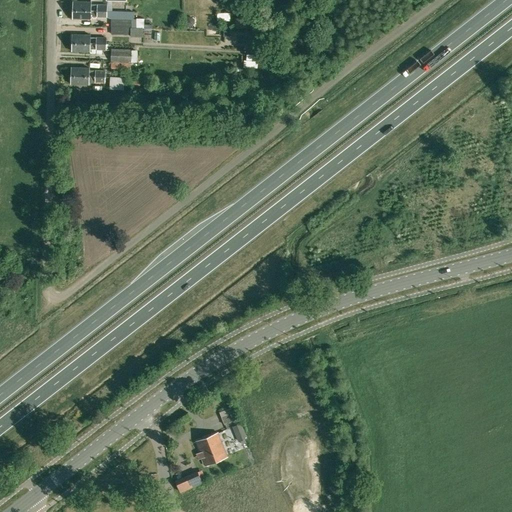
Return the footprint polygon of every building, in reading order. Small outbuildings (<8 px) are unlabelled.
[(91,2),(73,1),(73,10),(107,10),(107,5),(91,4),(91,2)] [(107,10),(73,10),(73,18),(91,19),(91,16),(97,17),(107,17),(111,19),(119,19),(131,19),(134,19),(134,11),(107,10)] [(191,17),(188,17),(186,20),(186,23),(189,26),(192,25),(195,22),(194,19),(191,17)] [(119,19),(111,19),(111,27),(111,34),(119,35),(119,19)] [(157,40),(158,32),(151,31),(150,39),(157,40)] [(90,35),(72,34),(72,43),(107,44),(107,37),(97,37),(90,37),(90,35)] [(107,44),(72,43),(72,51),(90,52),(90,50),(106,50),(107,44)] [(111,47),(111,60),(131,61),(132,48),(111,47)] [(131,63),(111,62),(111,74),(130,74),(131,63)] [(72,67),(71,75),(105,77),(106,70),(96,70),(89,70),(90,68),(72,67)] [(105,83),(105,77),(71,75),(71,84),(89,85),(89,82),(95,83),(105,83)] [(125,77),(110,77),(109,89),(124,90),(125,77)] [(167,235),(152,236),(153,246),(168,245),(167,235)] [(219,412),(224,424),(235,420),(230,407),(219,412)] [(232,426),(235,434),(244,430),(241,423),(232,426)] [(227,456),(218,433),(196,441),(205,465),(227,456)] [(180,493),(191,488),(186,476),(175,481),(180,493)]
